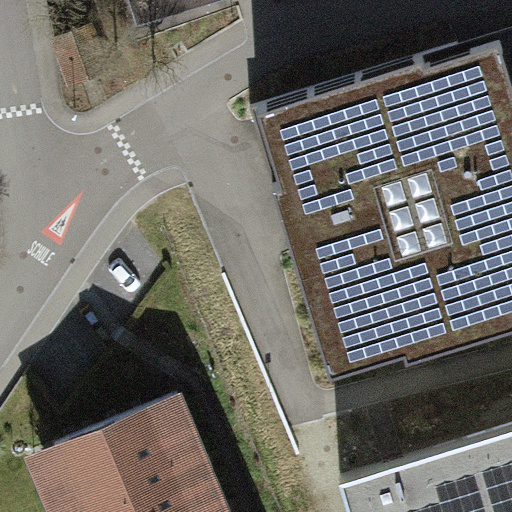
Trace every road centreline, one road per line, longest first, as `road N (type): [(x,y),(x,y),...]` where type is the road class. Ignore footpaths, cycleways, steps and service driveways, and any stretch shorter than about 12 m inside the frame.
road 1 (residential): [(43,253),(2,0)]
road 2 (residential): [(43,253),(128,151)]
